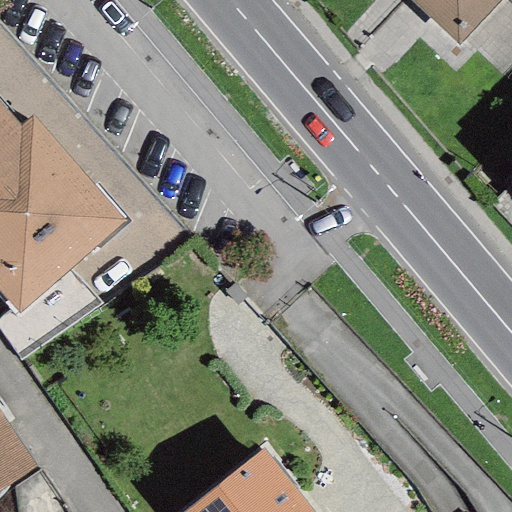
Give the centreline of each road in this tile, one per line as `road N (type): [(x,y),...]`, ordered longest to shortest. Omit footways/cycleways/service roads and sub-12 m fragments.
road 1 (primary): [(213,0),(511,351)]
road 2 (residential): [(0,384),(90,511)]
